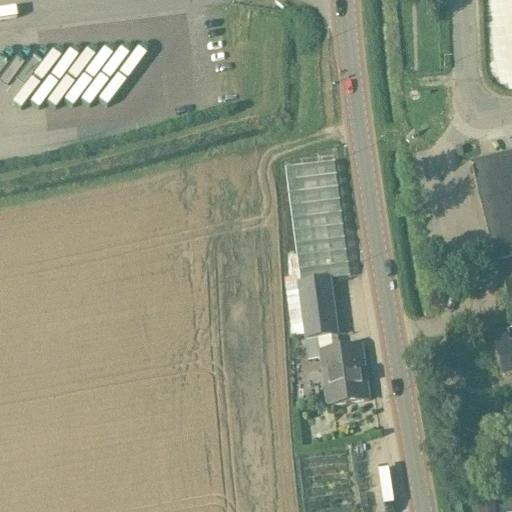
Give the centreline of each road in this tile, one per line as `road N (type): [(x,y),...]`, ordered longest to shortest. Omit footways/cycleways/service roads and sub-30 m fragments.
road 1 (secondary): [(422,511),(358,135),(344,0)]
road 2 (unknown): [(0,131),(77,124),(100,109),(160,33),(174,0)]
road 3 (unclassified): [(511,113),(483,117),(468,107),(462,0)]
